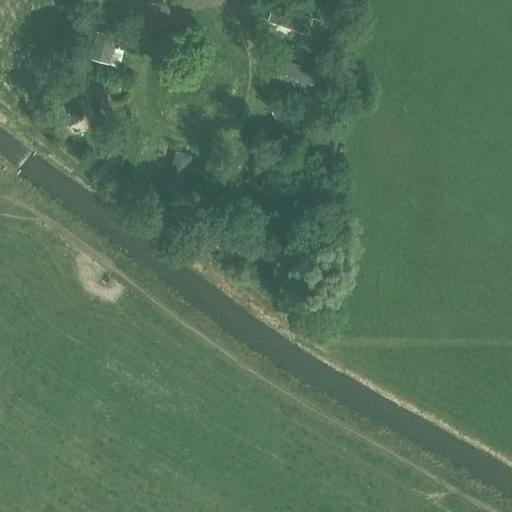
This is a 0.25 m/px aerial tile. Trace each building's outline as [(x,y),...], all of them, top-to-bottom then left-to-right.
[(315,17),(274,3),(268,20),(309,34),(315,17)] [(117,34),(95,29),(88,57),(110,62),(117,34)] [(287,71),(286,83),(321,85),(322,73),(287,71)] [(80,102),(76,103),(72,105),(69,108),(68,112),(68,116),(69,121),(71,124),(75,126),(79,128),(83,128),(87,126),(90,123),(92,120),(93,116),(93,112),(91,108),(88,105),(84,103),(80,102)] [(317,123),(280,102),(271,118),(308,139),(317,123)] [(200,150),(159,142),(155,160),(197,168),(200,150)] [(256,165),(244,170),(253,190),(265,184),(256,165)]
